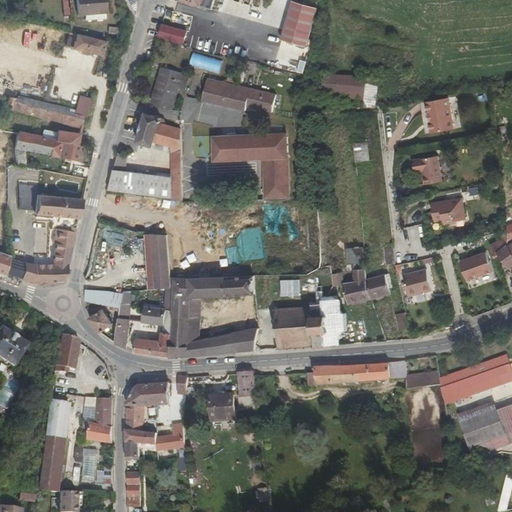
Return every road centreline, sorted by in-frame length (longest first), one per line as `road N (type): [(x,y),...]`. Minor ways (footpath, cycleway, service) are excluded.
road 1 (primary): [(130,360),(156,367),(267,361),(466,339)]
road 2 (residential): [(63,304),(148,0)]
road 3 (residential): [(389,158),(401,244),(442,255),(466,339)]
road 4 (unknown): [(166,208),(200,204),(188,122),(231,117)]
road 5 (residential): [(130,360),(119,421),(121,511)]
road 6 (unknown): [(283,360),(282,379),(296,395),(391,389)]
